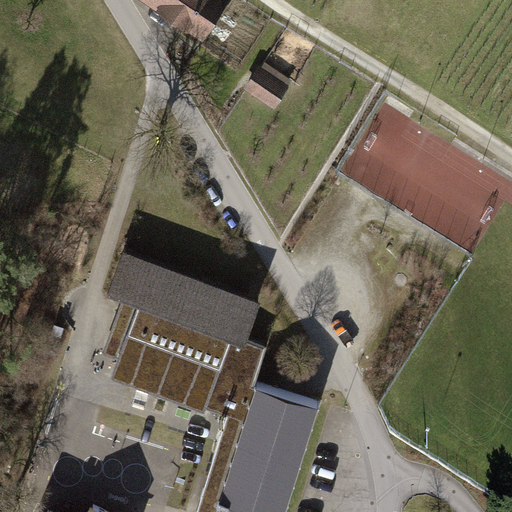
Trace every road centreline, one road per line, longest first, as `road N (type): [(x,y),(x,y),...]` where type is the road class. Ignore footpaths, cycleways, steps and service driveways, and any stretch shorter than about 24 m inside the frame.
road 1 (residential): [(389,511),(391,471),(357,393),(119,0)]
road 2 (track): [(269,0),(511,153)]
